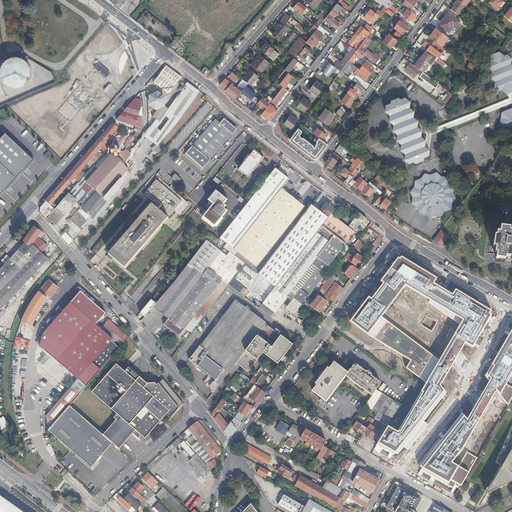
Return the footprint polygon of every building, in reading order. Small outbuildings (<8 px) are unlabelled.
[(304,0),(305,0),(315,8),(321,0),(304,0)] [(340,6),(344,9),(347,11),(350,8),(340,0),(339,0),(337,3),(340,6)] [(377,0),(385,6),(378,15),(381,17),(386,11),(388,8),(390,5),(392,2),(389,0),(377,0)] [(401,0),(401,1),(403,3),(402,3),(410,9),(416,1),(414,0),(401,0)] [(451,9),(458,14),(465,5),(458,0),(456,0),(454,3),(455,4),(451,9)] [(490,0),(489,2),(496,8),(497,7),(498,8),(500,6),(501,7),(504,2),(501,0),(490,0)] [(299,12),(301,14),(306,8),(298,2),(295,7),(298,9),(297,10),(299,12)] [(332,9),(335,12),(340,6),(337,3),(334,7),(332,9)] [(334,18),(337,14),(335,12),(332,9),(328,14),(331,16),(334,18)] [(341,12),(348,17),(351,14),(347,11),(344,9),(341,12)] [(370,9),(367,13),(366,15),(364,18),(368,21),(369,20),(371,22),(372,23),(378,15),(370,9)] [(413,19),(416,15),(410,10),(404,18),(408,21),(411,17),(413,19)] [(448,32),(449,33),(454,27),(455,28),(459,22),(459,21),(459,20),(448,12),(438,25),(448,33),(448,32)] [(280,21),(282,23),(284,25),(287,27),(290,24),(287,21),(290,17),(286,14),(280,21)] [(333,20),(334,18),(331,16),(328,14),(326,17),(324,20),(328,23),(331,26),(336,29),(339,25),(333,20)] [(317,28),(320,24),(323,21),(320,18),(315,25),(317,28)] [(397,30),(402,34),(408,26),(397,18),(397,19),(399,20),(393,27),(397,30)] [(278,31),(275,35),(279,39),(288,28),(287,27),(284,25),(282,23),(276,30),(278,31)] [(322,34),(326,37),(330,31),(320,24),(317,28),(316,29),(322,34)] [(363,28),(369,32),(372,29),(366,24),(363,28)] [(363,41),(367,35),(369,32),(363,28),(361,26),(354,34),(363,41)] [(441,46),(448,37),(436,28),(429,37),(441,46)] [(305,43),(311,47),(313,44),(314,45),(316,42),(317,42),(320,38),(320,37),(322,34),(316,29),(315,31),(312,34),(306,42),(305,43)] [(357,43),(353,49),(355,51),(363,41),(354,34),(350,31),(349,33),(353,36),(347,43),(352,47),(355,42),(357,43)] [(289,41),(295,34),(293,32),(287,39),(289,41)] [(385,44),(390,48),(396,39),(389,33),(382,42),(385,44)] [(368,60),(373,64),(374,62),(375,62),(380,58),(367,48),(373,40),(367,35),(363,41),(355,51),(363,56),(364,54),(369,58),(368,60)] [(295,56),(299,51),(305,43),(306,42),(299,36),(287,51),(294,57),(295,56)] [(340,62),(344,65),(348,61),(353,54),(354,53),(355,51),(353,49),(346,43),(345,42),(342,46),(347,50),(345,53),(344,52),(343,53),(346,55),(340,62)] [(424,42),(421,45),(438,57),(440,54),(436,51),(437,51),(429,45),(429,46),(424,42)] [(259,49),(272,60),(277,54),(265,43),(259,49)] [(305,67),(308,70),(311,66),(304,60),(308,54),(311,50),(304,45),(303,46),(304,47),(303,49),(302,48),(300,51),(299,51),(295,56),(294,57),(293,58),(297,61),(300,63),(302,65),(305,67)] [(471,69),(474,65),(467,60),(470,57),(460,50),(457,54),(464,58),(461,62),(471,69)] [(511,64),(510,63),(511,58),(507,53),(503,54),(499,50),(491,53),(491,59),(487,61),(487,67),(491,71),(490,77),(495,80),(494,86),(499,90),(502,89),(507,93),(511,90),(511,64)] [(425,51),(420,57),(428,63),(429,62),(428,62),(431,57),(425,51)] [(250,64),(261,73),(269,63),(259,54),(250,64)] [(0,79),(0,81),(4,84),(9,87),(14,88),(19,87),(23,84),(27,80),(29,76),(29,70),(27,65),(24,61),(20,58),(15,57),(10,57),(6,59),(2,62),(0,65),(0,79)] [(428,63),(420,57),(414,65),(419,69),(423,72),(428,64),(428,63)] [(437,57),(435,60),(449,71),(451,68),(437,57)] [(445,61),(453,66),(455,63),(448,57),(445,61)] [(303,70),(305,67),(302,65),(300,63),(297,61),(293,58),(284,69),(288,72),(295,64),(303,70)] [(374,69),(375,66),(373,64),(368,60),(367,59),(365,62),(374,69)] [(325,60),(320,66),(325,69),(327,69),(331,65),(325,60)] [(333,67),(334,67),(340,71),(344,65),(340,62),(338,61),(333,67)] [(344,65),(340,71),(343,74),(349,65),(356,70),(354,72),(365,80),(368,76),(359,69),(350,63),(348,61),(344,65)] [(359,69),(368,76),(374,69),(365,62),(359,69)] [(414,65),(410,63),(405,70),(414,76),(419,69),(414,65)] [(95,70),(105,78),(108,74),(99,65),(95,70)] [(325,69),(330,73),(334,67),(333,67),(331,65),(327,69),(325,69)] [(206,76),(210,71),(206,67),(201,72),(206,76)] [(330,73),(327,76),(333,81),(336,76),(340,71),(334,67),(330,73)] [(184,79),(182,78),(168,68),(156,85),(171,96),(184,79)] [(247,83),(250,86),(258,77),(250,70),(242,79),(247,83)] [(340,71),(336,76),(345,82),(348,78),(343,74),(340,71)] [(286,83),(292,76),(288,72),(279,84),(283,87),(284,88),(287,84),(286,83)] [(435,88),(438,84),(434,80),(423,72),(420,75),(419,77),(435,88)] [(234,82),(239,77),(238,76),(237,77),(231,73),(228,77),(234,82)] [(221,87),(235,99),(235,98),(247,83),(242,79),(236,88),(225,79),(224,79),(221,83),(221,87)] [(309,89),(316,95),(324,86),(316,80),(309,89)] [(174,126),(199,91),(186,82),(167,109),(165,107),(156,111),(152,116),(155,119),(143,136),(157,146),(174,126)] [(109,83),(105,91),(110,93),(113,85),(109,83)] [(361,93),(364,95),(366,91),(356,84),(353,87),(354,88),(352,89),(350,87),(347,92),(348,92),(355,98),(358,94),(359,92),(360,92),(361,93)] [(243,89),(241,92),(251,100),(254,96),(255,95),(245,86),(243,89)] [(275,105),(287,90),(284,88),(283,87),(274,97),(273,100),(271,101),(275,105)] [(443,100),(447,103),(453,95),(449,92),(444,88),(443,90),(447,94),(442,100),(443,100)] [(416,126),(420,129),(427,134),(425,146),(429,149),(431,135),(511,103),(511,90),(507,93),(510,99),(430,130),(417,120),(416,126)] [(348,107),(355,98),(348,92),(341,101),(348,107)] [(160,94),(158,94),(156,94),(155,95),(153,95),(152,97),(151,98),(150,99),(149,101),(149,103),(150,105),(150,106),(151,108),(153,109),(154,110),(156,111),(165,107),(166,105),(166,104),(166,102),(166,100),(165,98),(164,97),(163,96),(162,95),(160,94)] [(254,96),(251,100),(256,105),(259,101),(254,96)] [(256,105),(264,111),(269,104),(271,101),(273,100),(268,96),(266,99),(263,96),(262,97),(259,101),(256,105)] [(215,108),(210,97),(209,98),(205,103),(167,147),(98,224),(77,247),(82,253),(102,276),(124,302),(135,316),(139,313),(144,306),(158,290),(167,279),(205,233),(188,218),(199,206),(188,196),(204,178),(175,155),(215,108)] [(141,97),(140,97),(139,99),(136,98),(116,120),(135,126),(141,128),(141,126),(142,123),(142,121),(142,119),(142,118),(140,117),(141,115),(139,114),(141,107),(142,108),(142,107),(142,104),(142,102),(141,100),(141,97)] [(296,106),(303,112),(310,103),(303,97),(296,106)] [(439,97),(437,99),(445,105),(447,103),(443,100),(442,100),(439,97)] [(397,98),(390,101),(389,105),(385,107),(384,111),(389,115),(388,121),(392,124),(391,130),(396,134),(395,140),(400,143),(399,149),(404,153),(403,159),(408,164),(413,162),(415,164),(423,161),(424,157),(428,156),(429,149),(425,146),(424,145),(424,139),(420,136),(420,129),(416,126),(417,120),(412,117),(413,111),(408,107),(409,102),(405,98),(400,101),(397,98)] [(268,119),(271,119),(277,110),(276,110),(269,104),(264,111),(261,114),(268,119)] [(318,118),(326,124),(334,115),(325,108),(318,118)] [(511,109),(502,113),(501,123),(510,130),(511,128),(511,109)] [(283,124),(290,129),(297,120),(290,114),(283,124)] [(185,153),(202,168),(236,128),(224,118),(216,126),(212,122),(185,153)] [(120,130),(113,124),(40,207),(40,212),(44,217),(48,213),(50,212),(48,209),(47,207),(50,205),(52,206),(53,205),(51,203),(69,183),(109,137),(114,141),(117,137),(115,136),(120,130)] [(328,145),(327,145),(322,140),(316,136),(313,140),(317,143),(315,146),(316,146),(314,148),(313,147),(314,146),(303,138),(302,139),(300,138),(299,135),(302,132),(298,128),(289,140),(314,159),(318,158),(328,145)] [(316,136),(322,140),(325,134),(317,128),(312,133),(316,136)] [(0,194),(33,160),(5,133),(0,138),(0,194)] [(116,146),(118,149),(121,146),(129,136),(125,133),(119,140),(118,140),(117,139),(113,144),(116,146)] [(130,145),(134,139),(131,136),(126,141),(130,145)] [(343,152),(345,149),(339,144),(334,150),(338,153),(341,150),(343,152)] [(239,169),(249,177),(264,157),(260,154),(258,152),(254,149),(239,169)] [(47,159),(51,154),(48,151),(43,155),(47,159)] [(89,216),(93,219),(95,215),(107,201),(86,182),(111,154),(106,151),(68,193),(63,198),(47,217),(55,224),(76,200),(81,204),(78,207),(81,209),(88,216),(89,216)] [(113,152),(111,154),(122,165),(127,159),(127,156),(122,152),(119,156),(113,152)] [(333,152),(330,156),(337,161),(337,162),(338,164),(342,159),(333,152)] [(86,182),(107,201),(119,184),(119,182),(117,182),(128,170),(122,165),(111,154),(86,182)] [(324,164),(332,171),(336,167),(333,165),(336,162),(329,157),(324,164)] [(357,166),(361,161),(357,158),(355,160),(352,158),(349,161),(352,163),(350,166),(351,167),(354,169),(357,166)] [(341,168),(345,162),(342,159),(338,164),(337,165),(341,168)] [(365,169),(368,167),(361,161),(357,166),(364,171),(365,169)] [(206,169),(209,172),(214,166),(211,163),(206,169)] [(256,267),(303,206),(281,188),(288,179),(274,167),(247,203),(218,239),(228,246),(229,246),(256,267)] [(340,174),(346,179),(349,175),(354,169),(351,167),(347,171),(344,169),(340,174)] [(373,180),(374,178),(375,177),(377,174),(368,167),(365,169),(369,172),(367,175),(373,180)] [(343,183),(349,188),(351,185),(354,182),(351,179),(353,178),(358,172),(354,169),(349,175),(346,179),(343,183)] [(436,173),(430,176),(425,175),(421,179),(415,182),(414,188),(411,193),(413,199),(412,205),(417,209),(419,214),(425,215),(430,219),(436,217),(442,217),(445,213),(452,210),(453,204),(456,200),(454,194),(455,188),(450,184),(447,178),(441,177),(436,173)] [(374,178),(381,184),(382,183),(385,180),(377,174),(375,177),(374,178)] [(356,188),(360,191),(365,185),(366,184),(360,179),(357,182),(355,180),(354,182),(351,185),(355,189),(356,188)] [(382,183),(381,184),(386,188),(390,184),(385,180),(382,183)] [(365,185),(360,191),(368,197),(373,191),(374,192),(377,189),(368,183),(367,183),(366,184),(365,185)] [(212,204),(201,217),(214,227),(227,210),(224,208),(226,205),(224,204),(227,199),(215,190),(207,200),(212,204)] [(374,202),(378,205),(382,200),(385,197),(381,194),(379,197),(374,202)] [(379,205),(385,209),(390,203),(384,199),(379,205)] [(319,211),(328,218),(329,216),(334,209),(326,203),(319,211)] [(321,226),(328,218),(319,211),(311,205),(257,273),(274,287),(321,226)] [(332,218),(333,217),(340,208),(337,206),(334,209),(329,216),(332,218)] [(76,224),(79,227),(80,228),(86,221),(78,214),(76,212),(70,219),(76,224)] [(350,223),(347,227),(355,233),(358,229),(366,219),(358,212),(354,218),(350,223)] [(78,214),(86,221),(87,219),(79,213),(78,214)] [(338,239),(347,227),(333,217),(332,218),(329,216),(328,218),(321,226),(338,239)] [(34,246),(42,235),(44,233),(34,226),(23,241),(25,242),(33,248),(34,246)] [(270,317),(276,322),(301,289),(316,268),(338,239),(321,226),(274,287),(258,308),(270,317)] [(511,230),(510,230),(510,228),(501,227),(500,232),(498,231),(497,235),(495,235),(494,247),(496,247),(495,253),(497,253),(496,258),(505,260),(505,258),(511,258),(511,230)] [(365,228),(360,240),(368,243),(373,231),(365,228)] [(450,238),(441,231),(434,240),(438,243),(443,247),(450,238)] [(42,236),(42,235),(34,246),(41,254),(48,247),(40,239),(42,236)] [(244,263),(229,252),(226,256),(213,246),(216,242),(210,237),(152,306),(167,319),(163,324),(168,328),(178,336),(183,331),(187,334),(227,285),(231,279),(244,263)] [(338,239),(316,268),(325,275),(330,268),(327,266),(335,256),(341,261),(344,257),(346,255),(340,250),(344,244),(338,239)] [(356,248),(354,251),(362,256),(364,254),(359,250),(363,244),(358,239),(353,246),(356,248)] [(25,242),(11,258),(4,264),(0,268),(0,310),(8,302),(13,296),(48,260),(41,254),(34,246),(33,248),(25,242)] [(355,266),(362,256),(354,251),(350,255),(347,260),(355,266)] [(1,261),(4,264),(11,258),(7,254),(1,261)] [(452,294),(434,283),(436,278),(401,256),(399,259),(398,258),(380,281),(383,284),(371,299),(368,297),(349,322),(368,336),(410,360),(406,368),(425,383),(397,431),(387,426),(386,427),(376,445),(393,455),(395,453),(397,454),(403,447),(407,450),(427,424),(423,421),(446,393),(439,385),(464,343),(472,347),(491,315),(489,314),(490,311),(455,289),(452,294)] [(344,274),(350,279),(357,269),(353,266),(352,267),(350,266),(346,271),(347,271),(344,274)] [(316,268),(301,289),(308,295),(309,295),(315,287),(321,280),(325,283),(319,290),(324,293),(333,281),(325,275),(316,268)] [(227,285),(238,293),(242,287),(231,279),(227,285)] [(57,288),(47,280),(43,285),(39,290),(49,298),(57,288)] [(321,280),(315,287),(319,290),(325,283),(321,280)] [(324,293),(323,295),(324,296),(335,283),(333,281),(324,293)] [(335,283),(324,296),(333,302),(343,289),(335,283)] [(308,295),(301,289),(276,322),(284,311),(288,314),(289,313),(293,316),(304,301),(308,295)] [(144,306),(139,313),(142,315),(161,293),(158,290),(144,306)] [(47,298),(38,291),(36,294),(34,297),(32,300),(30,303),(28,306),(26,309),(24,313),(23,317),(20,321),(30,326),(34,319),(34,318),(39,310),(42,305),(47,298)] [(318,294),(309,306),(310,306),(318,296),(320,298),(321,297),(318,294)] [(318,296),(310,306),(322,316),(324,313),(322,311),(321,312),(320,311),(321,310),(326,304),(327,302),(321,298),(320,298),(318,296)] [(266,323),(236,300),(229,309),(228,308),(200,346),(199,346),(188,360),(195,368),(196,367),(213,381),(209,386),(212,393),(235,362),(244,351),(245,350),(257,335),(265,324),(266,323)] [(71,386),(79,393),(128,337),(109,320),(102,328),(96,323),(99,320),(95,317),(78,303),(74,307),(70,304),(35,344),(77,380),(71,386)] [(281,336),(265,324),(257,335),(245,350),(244,351),(235,362),(247,372),(256,360),(257,359),(262,352),(266,355),(277,363),(280,360),(283,356),(292,344),(281,336)] [(511,329),(484,376),(488,382),(466,420),(461,413),(419,467),(422,468),(420,470),(453,488),(456,483),(461,486),(477,458),(467,452),(458,466),(452,462),(462,449),(496,391),(508,405),(511,397),(511,387),(506,384),(511,376),(511,377),(511,329)] [(312,390),(325,401),(347,372),(333,362),(328,368),(327,367),(315,383),(316,384),(312,390)] [(111,443),(118,449),(132,434),(138,439),(140,436),(144,439),(165,415),(169,418),(183,403),(163,379),(156,385),(154,383),(146,383),(127,367),(123,371),(115,364),(90,392),(115,415),(112,418),(114,420),(102,435),(111,443)] [(353,364),(347,372),(374,392),(375,390),(376,389),(380,383),(371,376),(372,375),(372,372),(365,366),(361,366),(360,368),(356,364),(353,364)] [(254,385),(258,388),(267,378),(262,374),(259,379),(257,381),(252,377),(249,381),(254,385)] [(368,396),(365,394),(366,393),(352,383),(350,385),(367,398),(368,396)] [(245,401),(247,403),(250,400),(256,404),(264,393),(258,388),(254,385),(242,399),(245,401)] [(46,416),(54,423),(68,406),(79,393),(71,386),(46,416)] [(374,419),(386,427),(387,426),(399,405),(387,397),(382,394),(375,390),(374,392),(365,406),(377,413),(374,419)] [(218,413),(222,408),(226,402),(222,399),(211,415),(214,419),(218,413)] [(228,410),(230,411),(237,403),(235,401),(228,410)] [(238,411),(245,416),(252,407),(247,403),(245,401),(242,405),(241,405),(240,406),(241,407),(238,411)] [(50,427),(47,430),(75,455),(74,457),(90,470),(97,461),(96,461),(111,443),(102,435),(68,406),(54,423),(50,427)] [(356,422),(358,423),(364,413),(361,411),(355,421),(356,422)] [(214,419),(224,432),(228,426),(218,413),(214,419)] [(364,425),(368,427),(369,424),(373,419),(369,417),(364,425)] [(369,424),(376,429),(379,423),(373,419),(369,424)] [(213,442),(200,426),(196,421),(188,428),(203,448),(213,459),(221,451),(213,442)] [(224,432),(227,435),(231,436),(236,430),(232,424),(234,422),(232,421),(231,422),(230,423),(230,424),(228,426),(224,432)] [(287,435),(291,427),(281,421),(275,430),(285,436),(285,434),(287,435)] [(358,423),(356,422),(353,427),(363,434),(368,427),(364,425),(363,427),(358,423)] [(217,439),(204,423),(200,426),(213,442),(217,439)] [(368,427),(363,434),(372,440),(378,430),(376,429),(369,424),(368,427)] [(293,425),(289,432),(292,434),(297,436),(294,441),(289,439),(288,438),(285,445),(290,448),(291,447),(294,449),(300,438),(304,431),(293,425)] [(306,442),(309,444),(316,448),(318,449),(321,451),(323,447),(326,442),(305,430),(304,431),(300,438),(306,442)] [(203,448),(197,440),(190,446),(194,451),(207,466),(207,465),(211,470),(216,465),(213,461),(211,460),(213,459),(203,448)] [(261,453),(247,445),(243,452),(260,462),(262,459),(269,463),(272,459),(261,453)] [(323,456),(327,449),(323,447),(321,451),(316,458),(321,461),(323,456)] [(286,449),(283,454),(288,457),(291,452),(286,449)] [(335,453),(327,449),(323,456),(331,461),(335,453)] [(189,461),(201,476),(209,469),(207,466),(194,451),(187,458),(190,460),(189,461)] [(255,464),(243,457),(250,467),(255,464)] [(363,471),(364,470),(365,468),(367,466),(353,458),(342,478),(338,486),(345,490),(350,493),(354,496),(362,500),(364,496),(353,490),(356,484),(363,471)] [(341,466),(346,469),(350,462),(347,460),(345,463),(343,462),(344,461),(341,459),(337,466),(340,467),(341,466)] [(281,464),(280,464),(279,464),(279,465),(278,466),(278,467),(279,468),(280,468),(277,472),(287,478),(292,470),(281,464)] [(265,469),(260,466),(256,473),(265,478),(267,475),(269,471),(265,469)] [(363,471),(356,484),(372,493),(379,480),(363,471)] [(155,479),(147,472),(141,477),(149,485),(155,479)] [(340,498),(328,491),(301,475),(295,486),(308,493),(334,508),(339,511),(345,501),(340,498)] [(333,479),(331,482),(333,483),(338,486),(342,478),(339,476),(336,480),(333,479)] [(138,482),(132,488),(138,493),(142,497),(145,495),(140,491),(143,487),(138,482)] [(338,486),(333,483),(328,491),(340,498),(345,490),(338,486)] [(158,490),(164,496),(168,492),(162,487),(158,490)] [(384,502),(382,505),(387,508),(393,511),(396,507),(398,507),(401,501),(405,494),(407,492),(398,487),(393,496),(392,496),(387,504),(384,502)] [(132,488),(128,493),(129,494),(135,499),(137,496),(140,499),(138,502),(139,503),(141,501),(141,500),(143,499),(142,497),(138,493),(132,488)] [(345,490),(340,498),(345,501),(347,498),(350,493),(345,490)] [(187,511),(177,501),(168,492),(164,496),(163,497),(178,511),(187,511)] [(393,511),(415,511),(413,511),(419,500),(407,493),(408,492),(407,492),(405,494),(401,501),(398,507),(396,507),(393,511)] [(134,509),(135,510),(141,505),(139,503),(138,502),(135,499),(129,494),(123,499),(127,503),(130,506),(132,507),(134,509)] [(283,495),(277,505),(290,511),(323,511),(307,503),(305,507),(283,495)] [(365,507),(367,503),(363,501),(362,500),(354,496),(352,499),(365,507)] [(123,499),(120,497),(117,500),(124,506),(127,503),(123,499)] [(0,511),(18,511),(1,499),(0,500),(0,511)] [(330,511),(309,500),(307,503),(323,511),(330,511)] [(167,511),(158,503),(153,508),(157,511),(167,511)]
